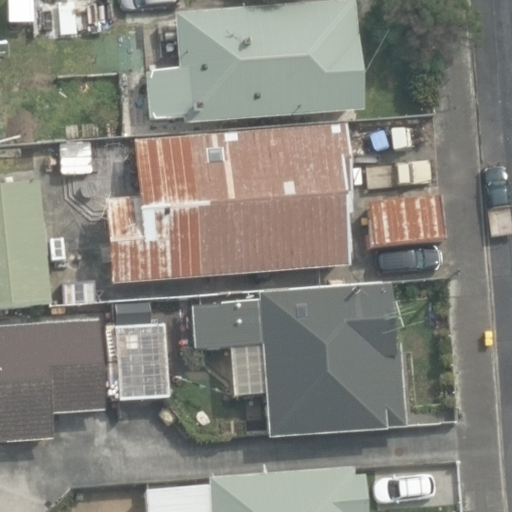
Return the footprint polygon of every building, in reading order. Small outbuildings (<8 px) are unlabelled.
[(7,0),(9,35),(33,34),(31,0),(7,0)] [(182,118),(182,123),(360,112),(353,4),(174,15),(178,72),(143,75),(146,120),(182,118)] [(103,204),(109,284),(350,266),(344,194),(351,193),(346,128),(132,145),(137,202),(103,204)] [(0,186),(0,306),(49,302),(38,183),(0,186)] [(368,202),(373,249),(442,241),(437,195),(368,202)] [(259,348),(265,438),(402,428),(392,286),(258,296),(259,308),(250,309),(248,293),(198,297),(203,352),(259,348)] [(112,330),(148,329),(147,303),(111,304),(112,330)] [(0,443),(53,441),(51,415),(107,412),(102,322),(0,327),(0,443)] [(208,489),(144,494),(145,511),(367,511),(365,482),(353,483),(351,470),(207,482),(208,489)]
